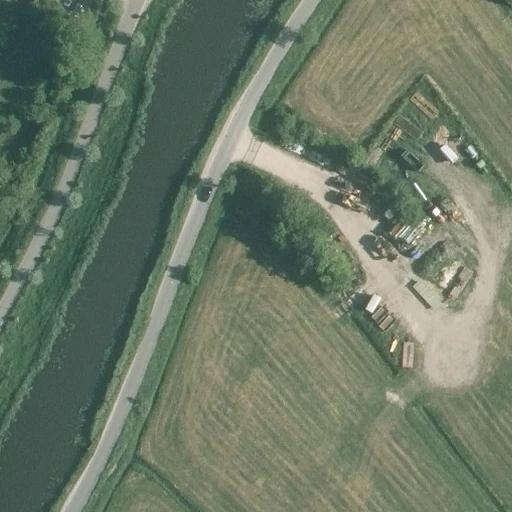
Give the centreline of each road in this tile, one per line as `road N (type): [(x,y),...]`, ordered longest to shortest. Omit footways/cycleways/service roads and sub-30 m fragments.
road 1 (unclassified): [(71,511),(126,400),(210,172),(315,0)]
road 2 (unclassified): [(0,315),(140,0)]
road 3 (track): [(369,257),(316,191),(256,155),(223,148)]
